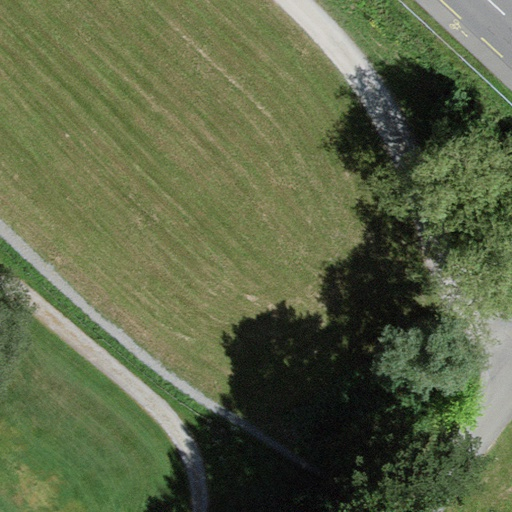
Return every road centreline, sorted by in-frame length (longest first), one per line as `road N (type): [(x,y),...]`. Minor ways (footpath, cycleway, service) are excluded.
road 1 (unknown): [(398,511),(194,396),(0,230)]
road 2 (residential): [(511,384),(416,511)]
